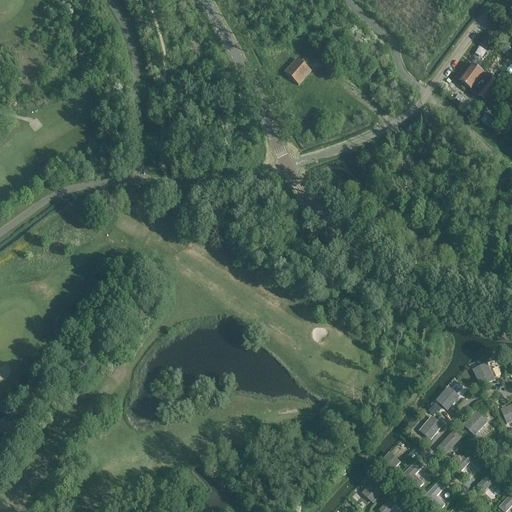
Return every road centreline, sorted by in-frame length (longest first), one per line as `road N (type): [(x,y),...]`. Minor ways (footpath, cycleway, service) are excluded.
road 1 (unknown): [(511,279),(448,259),(393,221),(339,168),(286,192),(171,198),(160,159),(162,48),(145,0)]
road 2 (tertiary): [(511,324),(427,301),(379,274),(334,234),(286,166),(204,0)]
